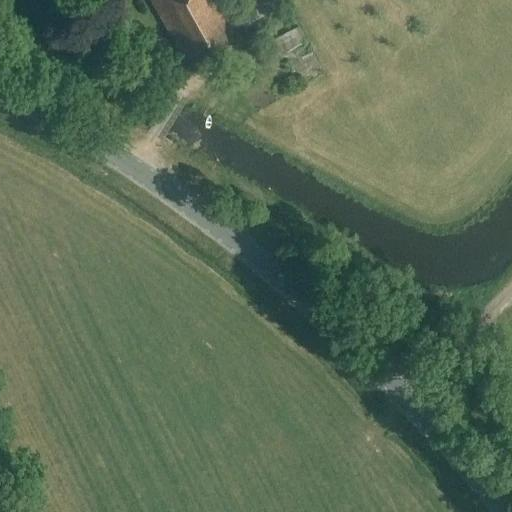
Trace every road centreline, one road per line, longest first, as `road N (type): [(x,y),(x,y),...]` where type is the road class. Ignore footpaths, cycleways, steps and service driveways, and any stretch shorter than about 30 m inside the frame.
road 1 (tertiary): [(502,511),(405,396),(246,251),(132,165),(0,91)]
road 2 (track): [(405,396),(511,293)]
